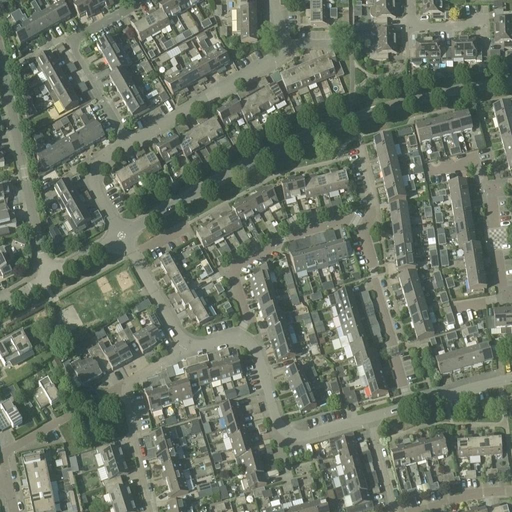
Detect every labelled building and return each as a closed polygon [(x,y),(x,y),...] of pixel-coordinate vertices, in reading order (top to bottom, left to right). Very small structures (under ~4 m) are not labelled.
[(52,11),(60,25),(70,19),(63,6),(65,5),(61,0),(55,0),(55,3),(58,8),(52,11)] [(88,20),(91,18),(81,0),(80,0),(71,5),(79,19),(86,16),(88,20)] [(93,0),(81,0),(91,18),(94,16),(92,12),(98,9),(93,0)] [(105,0),(93,0),(98,9),(104,6),(107,10),(110,8),(105,0)] [(159,9),(162,13),(167,23),(177,18),(166,0),(164,0),(163,1),(165,5),(159,9)] [(170,0),(166,0),(177,18),(186,12),(178,0),(174,0),(172,2),(170,0)] [(178,0),(186,12),(195,7),(191,0),(178,0)] [(234,0),(235,2),(240,2),(240,13),(236,13),(237,34),(240,34),(241,45),(261,44),(260,1),(251,1),(250,0),(234,0)] [(38,19),(32,22),(40,36),(50,30),(42,17),(35,4),(31,6),(38,19)] [(442,15),(441,4),(422,4),(423,16),(431,16),(431,22),(451,21),(451,15),(442,15)] [(305,13),(305,16),(326,16),(326,5),(321,5),(315,5),(315,6),(309,6),(310,13),(305,13)] [(395,7),(376,8),(372,8),(370,10),(369,12),(369,16),(370,18),(372,19),(373,26),(387,25),(387,20),(395,19),(395,7)] [(52,11),(42,17),(50,30),(60,25),(52,11)] [(19,13),(15,15),(30,42),(40,36),(32,22),(29,24),(25,17),(23,19),(19,13)] [(153,13),(150,15),(160,33),(170,27),(167,23),(162,13),(155,17),(153,13)] [(494,33),(511,32),(511,14),(502,14),(502,21),(493,21),(494,33)] [(20,48),(30,42),(15,15),(11,17),(17,27),(10,31),(20,48)] [(149,20),(143,24),(151,38),(160,33),(150,15),(147,16),(149,20)] [(326,27),(326,16),(305,16),(305,20),(310,20),(310,28),(326,27)] [(141,43),(151,38),(143,24),(137,27),(134,23),(131,25),(141,43)] [(387,25),(373,26),(373,28),(371,28),(371,35),(374,37),(376,37),(377,43),(396,43),(395,31),(387,31),(387,25)] [(511,32),(494,33),(494,44),(503,44),(503,50),(511,49),(511,32)] [(119,47),(119,48),(122,46),(119,42),(113,45),(110,39),(96,47),(102,57),(119,47)] [(463,41),(463,60),(475,60),(475,63),(481,63),(481,49),(475,49),(474,40),(463,41)] [(427,42),(427,61),(428,65),(428,66),(430,66),(431,67),(435,67),(437,66),(438,65),(439,64),(446,64),(445,50),(439,50),(439,41),(427,42)] [(451,50),(445,50),(446,64),(453,64),(453,60),(463,60),(463,41),(451,41),(451,50)] [(421,61),(427,61),(427,42),(415,42),(415,51),(409,51),(410,65),(411,65),(415,68),(418,68),(421,65),(421,61)] [(396,43),(377,43),(377,44),(373,44),(370,47),(371,52),(373,54),(377,54),(377,55),(369,55),(369,62),(387,61),(387,55),(396,55),(396,43)] [(119,48),(119,47),(102,57),(108,67),(125,57),(119,48)] [(224,49),(221,51),(227,61),(227,62),(230,60),(224,49)] [(208,59),(202,62),(210,76),(216,72),(219,76),(222,75),(212,57),(208,51),(204,53),(208,59)] [(212,57),(222,75),(225,73),(223,69),(229,65),(227,62),(227,61),(221,51),(220,51),(221,51),(212,57)] [(319,65),(325,81),(334,77),(336,80),(344,77),(338,62),(335,63),(332,55),(323,59),(325,62),(319,65)] [(35,78),(42,74),(56,66),(50,56),(29,68),(35,78)] [(108,67),(113,76),(114,77),(126,70),(127,69),(122,59),(125,58),(125,57),(108,67)] [(202,62),(193,67),(203,85),(206,83),(204,79),(210,76),(202,62)] [(66,67),(68,72),(75,68),(72,64),(66,67)] [(311,64),(308,65),(316,85),(325,81),(319,65),(313,67),(311,64)] [(306,70),(300,73),(306,89),(316,85),(308,65),(304,67),(306,70)] [(42,74),(47,84),(61,76),(56,66),(42,74)] [(193,67),(183,73),(192,87),(198,83),(200,87),(203,85),(193,67)] [(132,79),(126,70),(114,77),(113,76),(109,79),(115,89),(132,79)] [(175,70),(171,72),(184,96),(188,94),(185,90),(192,87),(183,73),(178,76),(175,70)] [(181,98),(184,96),(171,72),(167,74),(170,80),(165,83),(164,83),(172,98),(179,94),(181,98)] [(292,72),(289,73),(297,92),(306,89),(300,73),(294,75),(292,72)] [(287,96),(297,92),(289,73),(285,75),(287,78),(281,81),(282,83),(287,96)] [(47,84),(53,94),(67,86),(61,76),(47,84)] [(264,78),(260,81),(264,88),(268,86),(264,78)] [(132,80),(132,79),(115,89),(121,99),(137,89),(134,91),(129,82),(132,80)] [(260,81),(255,84),(259,91),(263,89),(264,88),(260,81)] [(77,87),(80,91),(86,88),(83,83),(77,87)] [(282,83),(275,86),(266,92),(276,107),(284,103),(285,103),(282,98),(287,96),(282,83)] [(53,94),(59,104),(73,96),(67,86),(53,94)] [(162,88),(156,92),(158,96),(163,104),(169,101),(162,88)] [(143,99),(137,89),(121,99),(126,109),(143,99)] [(241,93),(245,100),(249,97),(245,90),(241,93)] [(156,92),(145,98),(148,102),(158,96),(156,92)] [(265,113),(276,107),(266,92),(262,94),(256,97),(265,113)] [(240,103),(245,100),(241,93),(236,95),(240,103)] [(78,106),(73,96),(59,104),(65,114),(78,106)] [(256,97),(247,103),(256,118),(265,113),(256,97)] [(145,98),(143,99),(126,109),(132,119),(151,108),(145,98)] [(247,103),(238,108),(237,108),(243,119),(246,124),(247,124),(256,118),(247,103)] [(495,120),(511,115),(509,104),(492,109),(495,120)] [(227,105),(224,106),(234,124),(243,119),(237,108),(238,108),(236,105),(229,108),(227,105)] [(32,116),(37,114),(34,106),(29,108),(32,116)] [(224,130),(234,124),(224,106),(221,108),(223,112),(216,116),(224,130)] [(203,114),(199,117),(203,124),(207,121),(203,114)] [(456,118),(461,135),(472,132),(467,115),(456,118)] [(495,120),(498,130),(511,126),(511,116),(511,115),(495,120)] [(79,120),(86,132),(94,146),(105,140),(94,121),(89,124),(85,117),(84,117),(79,120)] [(198,126),(203,124),(199,117),(194,119),(198,126)] [(456,118),(446,120),(451,138),(461,135),(456,118)] [(446,120),(436,123),(440,141),(451,138),(446,120)] [(205,128),(214,143),(223,138),(223,139),(224,138),(215,122),(205,128)] [(436,123),(425,126),(430,143),(440,141),(436,123)] [(185,125),(180,127),(184,134),(189,132),(185,125)] [(419,146),(430,143),(425,126),(415,129),(419,146)] [(511,126),(498,130),(500,140),(511,137),(511,126)] [(179,137),(184,134),(180,127),(175,130),(179,137)] [(205,128),(196,133),(204,149),(214,143),(205,128)] [(77,137),(84,151),(94,146),(86,132),(77,137)] [(196,133),(186,138),(195,154),(204,149),(196,133)] [(77,137),(67,143),(74,157),(84,151),(77,137)] [(376,152),(393,148),(390,137),(373,141),(376,152)] [(511,137),(500,140),(503,151),(511,148),(511,137)] [(186,138),(177,143),(176,143),(183,154),(182,154),(185,160),(186,159),(195,154),(186,138)] [(166,139),(163,141),(173,159),(182,154),(183,154),(176,143),(177,143),(175,140),(168,143),(166,139)] [(55,145),(57,149),(65,163),(74,157),(67,143),(65,140),(55,145)] [(164,164),(173,159),(163,141),(160,143),(162,147),(155,151),(164,165),(164,164)] [(376,152),(378,162),(395,158),(393,148),(376,152)] [(511,148),(503,151),(506,161),(511,159),(511,148)] [(57,149),(47,154),(55,168),(65,163),(57,149)] [(49,171),(55,168),(47,154),(37,160),(39,165),(35,167),(38,178),(39,179),(50,173),(49,171)] [(153,156),(143,162),(152,176),(161,171),(153,156)] [(378,162),(381,173),(398,169),(395,158),(378,162)] [(143,162),(134,167),(142,182),(152,176),(143,162)] [(134,167),(125,173),(133,187),(142,182),(134,167)] [(381,173),(383,183),(400,179),(398,169),(381,173)] [(334,172),(339,193),(349,190),(345,174),(339,176),(337,171),(334,172)] [(331,178),(324,180),(328,195),(339,193),(334,172),(330,173),(331,178)] [(123,192),(133,187),(125,173),(115,178),(123,192)] [(316,177),(313,178),(318,198),(328,195),(324,180),(317,182),(316,177)] [(294,178),(290,179),(296,199),(306,197),(304,191),(305,191),(304,185),(303,181),(295,183),(294,178)] [(310,183),(304,185),(305,191),(304,191),(306,197),(307,201),(318,198),(313,178),(309,178),(310,183)] [(285,202),(296,199),(290,179),(287,180),(288,184),(281,186),(285,202)] [(383,183),(386,194),(403,189),(400,179),(383,183)] [(57,203),(74,193),(68,183),(54,191),(60,201),(57,202),(57,203)] [(450,197),(467,194),(465,183),(448,186),(450,197)] [(0,209),(6,208),(3,197),(9,196),(7,186),(0,187),(0,209)] [(258,191),(268,209),(277,204),(269,190),(263,193),(261,189),(258,191)] [(406,200),(403,189),(386,194),(389,204),(406,200)] [(257,197),(251,200),(259,215),(268,209),(258,191),(255,193),(257,197)] [(79,203),(74,193),(57,203),(62,213),(79,203)] [(450,197),(451,207),(469,205),(467,194),(450,197)] [(242,200),(239,202),(249,220),(259,215),(251,200),(244,204),(242,200)] [(231,211),(233,214),(236,220),(237,219),(240,225),(249,220),(239,202),(236,204),(238,207),(231,211)] [(68,222),(68,223),(85,213),(79,203),(62,213),(63,213),(66,211),(71,221),(68,222)] [(451,207),(453,218),(471,215),(469,205),(451,207)] [(390,219),(408,217),(407,206),(389,208),(390,219)] [(8,219),(6,208),(0,209),(0,231),(16,228),(14,218),(8,219)] [(88,219),(85,213),(68,223),(75,236),(84,231),(82,228),(90,223),(92,226),(102,220),(98,213),(88,219)] [(225,213),(222,215),(232,234),(242,228),(240,225),(237,219),(236,220),(233,214),(227,217),(225,213)] [(221,221),(215,225),(223,239),(232,234),(222,215),(219,217),(221,221)] [(453,218),(455,229),(472,226),(471,215),(453,218)] [(390,219),(392,230),(409,228),(408,217),(390,219)] [(206,224),(203,226),(213,244),(223,239),(215,225),(208,228),(206,224)] [(204,249),(213,244),(203,226),(200,227),(202,231),(196,235),(204,249)] [(455,229),(457,239),(474,236),(472,226),(455,229)] [(392,230),(393,241),(411,238),(409,228),(392,230)] [(49,233),(52,238),(59,234),(58,234),(56,230),(55,230),(50,233),(49,233)] [(458,250),(463,249),(469,248),(476,247),(474,236),(457,239),(458,250)] [(393,241),(395,251),(412,249),(411,238),(393,241)] [(342,244),(335,246),(334,242),(330,243),(332,247),(337,263),(347,260),(342,244)] [(327,268),(337,265),(337,263),(332,247),(330,243),(327,244),(328,248),(321,250),(327,268)] [(463,249),(464,260),(482,257),(480,246),(476,247),(469,248),(463,249)] [(0,273),(0,274),(3,279),(12,275),(4,259),(7,257),(3,249),(0,250),(0,273)] [(395,251),(396,262),(414,260),(420,259),(419,254),(413,255),(412,249),(395,251)] [(321,250),(311,253),(317,272),(327,268),(321,250)] [(311,253),(301,256),(306,273),(306,275),(317,272),(311,253)] [(160,268),(164,275),(178,266),(171,255),(153,266),(156,271),(160,268)] [(295,276),(306,273),(301,256),(290,259),(295,276)] [(464,260),(466,271),(483,268),(482,257),(464,260)] [(415,271),(414,260),(396,262),(397,273),(415,271)] [(252,292),(270,287),(267,276),(275,274),(272,265),(259,269),(262,278),(251,281),(252,283),(249,284),(252,292)] [(183,276),(178,266),(164,275),(167,281),(163,283),(165,286),(183,276)] [(466,271),(468,281),(485,279),(483,268),(466,271)] [(401,290),(419,285),(415,274),(398,279),(401,290)] [(189,285),(183,276),(165,286),(167,290),(171,287),(175,293),(189,285)] [(487,290),(485,279),(468,281),(469,292),(487,290)] [(194,295),(189,285),(175,293),(178,299),(174,302),(176,305),(194,295)] [(401,290),(404,300),(422,295),(419,285),(401,290)] [(256,299),(257,302),(273,297),(270,287),(252,292),(254,299),(256,299)] [(331,309),(334,308),(353,302),(350,292),(328,298),(331,309)] [(198,302),(194,295),(176,305),(178,308),(182,306),(184,311),(188,309),(193,306),(193,305),(198,302)] [(404,300),(407,311),(425,306),(422,295),(404,300)] [(257,302),(260,312),(277,308),(273,297),(257,302)] [(202,300),(198,302),(193,305),(193,306),(188,309),(191,315),(187,317),(189,320),(207,310),(202,300)] [(353,302),(334,308),(338,318),(356,313),(353,302)] [(407,311),(410,321),(428,316),(425,306),(407,311)] [(263,323),(266,322),(280,318),(279,317),(277,308),(260,312),(263,323)] [(213,320),(207,310),(189,320),(191,323),(195,321),(199,328),(213,320)] [(356,313),(338,318),(341,329),(359,323),(356,313)] [(506,336),(506,330),(505,313),(493,313),(494,319),(488,319),(489,331),(500,331),(501,336),(506,336)] [(152,327),(142,332),(152,350),(162,344),(154,331),(160,328),(153,316),(148,319),(152,327)] [(410,321),(413,331),(431,326),(428,316),(410,321)] [(266,322),(269,332),(285,327),(282,317),(279,317),(280,318),(266,322)] [(359,323),(341,329),(344,339),(362,333),(359,323)] [(436,325),(431,326),(413,331),(416,342),(439,335),(436,325)] [(268,335),(270,343),(288,337),(285,327),(269,332),(270,334),(268,335)] [(128,330),(123,333),(129,345),(134,342),(142,355),(152,350),(142,332),(133,338),(128,330)] [(0,345),(0,358),(5,367),(32,352),(22,333),(0,345)] [(122,343),(112,349),(122,366),(132,361),(124,348),(129,345),(123,333),(117,336),(122,343)] [(362,333),(344,339),(338,340),(341,351),(343,351),(365,344),(362,333)] [(274,350),(275,353),(291,348),(290,344),(295,343),(293,336),(288,337),(270,343),(272,350),(274,350)] [(365,344),(343,351),(346,361),(358,358),(369,355),(368,354),(365,344)] [(98,346),(93,349),(99,361),(104,358),(112,372),(122,366),(112,349),(102,354),(98,346)] [(298,346),(291,348),(275,353),(278,363),(294,359),(301,356),(298,346)] [(477,350),(482,366),(493,363),(488,346),(477,350)] [(91,360),(82,365),(91,383),(101,377),(94,364),(99,361),(93,349),(87,352),(91,360)] [(477,350),(467,353),(472,369),(482,366),(477,350)] [(369,355),(358,358),(359,362),(355,363),(357,369),(361,367),(378,362),(375,352),(368,354),(369,355)] [(467,353),(457,355),(461,372),(472,369),(467,353)] [(457,355),(446,358),(451,375),(461,372),(457,355)] [(440,378),(451,375),(446,358),(436,362),(440,378)] [(62,366),(59,359),(50,364),(54,371),(62,366)] [(236,359),(226,362),(231,379),(241,376),(236,359)] [(226,362),(215,365),(220,382),(231,379),(226,362)] [(378,362),(361,367),(364,378),(381,373),(378,362)] [(82,388),(91,383),(82,365),(72,371),(68,363),(62,366),(69,378),(74,375),(82,388)] [(215,365),(205,368),(210,385),(220,382),(215,365)] [(337,375),(344,373),(350,371),(349,366),(336,370),(337,375)] [(288,384),(304,378),(300,367),(284,374),(288,384)] [(205,368),(195,371),(200,388),(210,385),(205,368)] [(184,374),(187,383),(189,391),(190,391),(192,398),(200,391),(200,388),(195,371),(184,374)] [(381,373),(364,378),(367,388),(384,383),(381,373)] [(288,384),(292,394),(308,388),(304,378),(288,384)] [(62,405),(59,400),(49,384),(48,382),(38,387),(40,390),(31,395),(40,411),(49,405),(52,411),(62,405)] [(187,383),(176,386),(181,403),(192,400),(192,398),(190,391),(189,391),(187,383)] [(384,383),(367,388),(371,399),(387,394),(384,383)] [(176,386),(166,389),(171,406),(181,403),(176,386)] [(238,398),(249,395),(248,388),(236,391),(238,398)] [(292,394),(296,404),(312,398),(308,388),(292,394)] [(338,388),(328,391),(329,391),(327,392),(328,396),(339,393),(338,388)] [(166,389),(156,392),(161,409),(171,406),(166,389)] [(150,412),(161,409),(156,392),(145,395),(150,412)] [(350,393),(343,395),(346,406),(357,403),(354,392),(350,393)] [(343,406),(340,396),(334,398),(337,408),(343,406)] [(316,408),(312,398),(296,404),(300,415),(316,408)] [(0,429),(2,433),(11,428),(14,433),(23,427),(11,407),(9,404),(0,409),(2,412),(0,413),(0,429)] [(237,404),(220,409),(223,419),(240,414),(237,404)] [(240,414),(223,419),(226,430),(243,425),(240,414)] [(226,430),(220,431),(223,442),(229,440),(246,435),(243,425),(226,430)] [(155,447),(172,442),(169,431),(152,436),(155,447)] [(246,435),(229,440),(232,450),(249,445),(246,435)] [(432,444),(437,459),(447,456),(442,436),(438,437),(439,442),(432,444)] [(489,437),(491,457),(502,456),(501,441),(494,441),(493,436),(489,437)] [(486,442),(479,442),(480,458),(491,457),(489,437),(486,437),(486,442)] [(339,456),(355,452),(353,441),(343,444),(341,438),(328,441),(332,458),(339,456)] [(458,460),(469,459),(468,438),(464,439),(465,443),(457,444),(458,460)] [(471,438),(468,438),(469,459),(480,458),(479,442),(472,443),(471,438)] [(155,447),(158,457),(175,452),(181,451),(178,440),(172,442),(155,447)] [(424,441),(421,442),(426,462),(437,459),(432,444),(426,445),(424,441)] [(418,447),(412,449),(416,465),(426,462),(421,442),(417,443),(418,447)] [(105,468),(123,462),(119,449),(116,450),(114,444),(96,450),(98,457),(101,456),(105,468)] [(249,445),(232,450),(236,461),(252,456),(251,450),(249,445)] [(263,448),(256,450),(257,454),(264,452),(271,450),(270,446),(263,448)] [(403,447),(400,448),(405,468),(416,465),(412,449),(405,451),(403,447)] [(395,471),(405,468),(400,448),(396,449),(397,453),(390,455),(395,471)] [(158,457),(161,468),(178,463),(175,452),(158,457)] [(339,456),(341,467),(358,462),(355,452),(339,456)] [(252,456),(236,461),(239,471),(243,470),(260,465),(258,457),(257,454),(252,456)] [(22,459),(24,469),(45,465),(43,455),(22,459)] [(219,455),(218,455),(212,457),(214,464),(221,462),(219,455)] [(102,483),(104,489),(122,484),(120,478),(127,476),(123,462),(105,468),(109,481),(102,483)] [(341,467),(344,477),(361,473),(358,462),(341,467)] [(161,468),(164,478),(181,473),(178,463),(161,468)] [(45,465),(24,469),(26,479),(47,475),(45,465)] [(260,465),(243,470),(246,480),(263,475),(260,465)] [(246,480),(242,482),(245,492),(266,486),(265,481),(279,477),(277,471),(271,473),(263,475),(246,480)] [(164,478),(167,489),(184,484),(181,473),(164,478)] [(338,479),(341,489),(364,483),(361,473),(344,477),(338,479)] [(47,475),(26,479),(28,489),(49,485),(47,475)] [(442,478),(445,489),(461,485),(459,479),(454,480),(453,475),(442,478)] [(344,500),(350,498),(367,494),(364,483),(341,489),(344,500)] [(122,484),(104,489),(106,495),(108,495),(112,507),(131,502),(127,488),(123,490),(122,484)] [(187,494),(184,484),(167,489),(170,499),(187,494)] [(217,485),(210,486),(210,484),(196,488),(198,494),(218,489),(217,485)] [(49,485),(28,489),(30,499),(51,495),(49,485)] [(213,495),(219,494),(218,490),(218,489),(198,494),(198,495),(199,501),(213,497),(213,495)] [(369,504),(367,494),(350,498),(353,509),(346,511),(370,511),(374,511),(372,503),(369,504)] [(51,495),(30,499),(32,509),(53,505),(51,495)] [(84,496),(78,498),(81,506),(87,504),(84,496)] [(167,511),(191,511),(189,501),(166,506),(167,511)] [(314,504),(315,511),(327,511),(325,501),(314,504)] [(134,511),(131,502),(112,507),(113,511),(134,511)] [(329,504),(330,511),(331,511),(337,510),(335,502),(329,504)]
